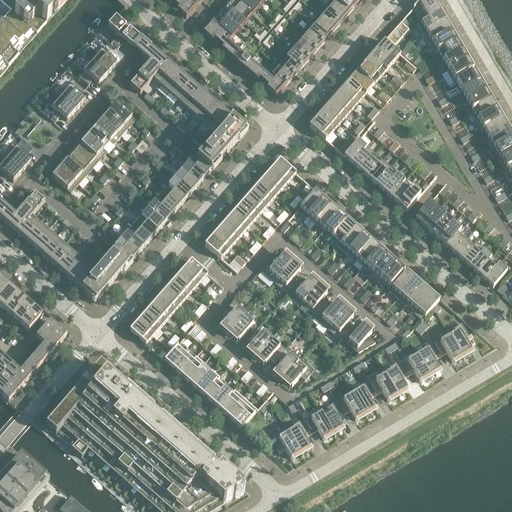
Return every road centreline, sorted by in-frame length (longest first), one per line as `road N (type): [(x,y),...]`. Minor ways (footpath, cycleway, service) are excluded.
road 1 (residential): [(511,337),(277,130)]
road 2 (residential): [(511,359),(277,500)]
road 3 (residential): [(277,500),(98,334)]
road 4 (residential): [(395,338),(280,238),(238,287)]
road 5 (residential): [(277,130),(128,0)]
road 6 (residential): [(392,0),(277,130)]
road 7 (residential): [(238,287),(204,326),(291,401)]
road 8 (residential): [(98,334),(0,446)]
road 9 (residential): [(168,127),(81,230)]
road 10 (residential): [(26,182),(113,81)]
road 11 (residential): [(98,334),(0,249)]
